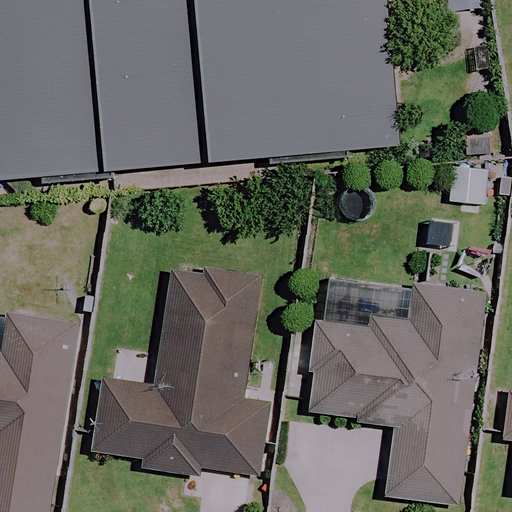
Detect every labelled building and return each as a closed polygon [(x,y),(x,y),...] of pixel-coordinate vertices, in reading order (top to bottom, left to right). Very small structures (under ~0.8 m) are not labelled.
[(0,0),(0,142),(4,181),(410,140),(396,0),(0,0)] [(492,204),(491,170),(456,170),(457,205),(492,204)] [(269,282),(181,270),(169,359),(115,352),(100,460),(265,483),(276,406),(252,403),(269,282)] [(494,296),(421,286),(414,337),(327,325),(315,414),(401,426),(391,498),(465,508),(494,296)] [(60,511),(85,325),(17,316),(15,331),(0,329),(0,511),(60,511)]
